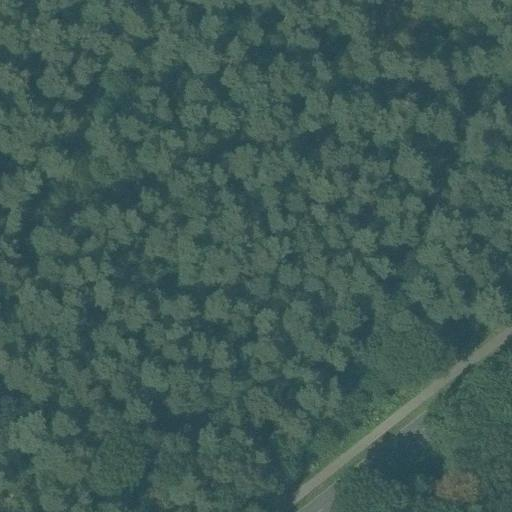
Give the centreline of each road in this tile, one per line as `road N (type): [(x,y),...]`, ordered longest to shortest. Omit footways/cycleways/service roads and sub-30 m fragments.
road 1 (secondary): [(325,511),(511,363)]
road 2 (track): [(205,511),(0,412)]
